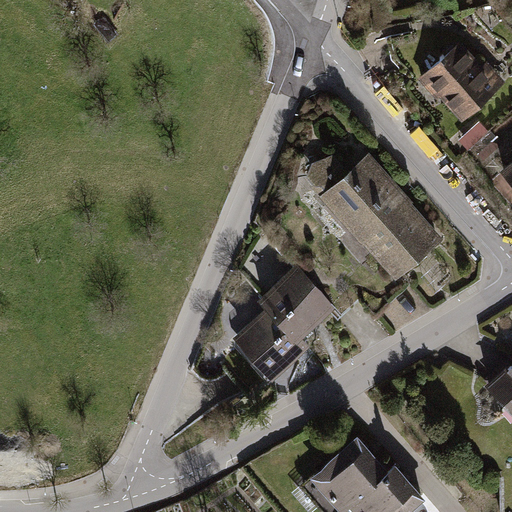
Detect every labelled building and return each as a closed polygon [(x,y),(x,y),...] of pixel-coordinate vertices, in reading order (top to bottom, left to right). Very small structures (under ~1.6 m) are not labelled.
[(479,69),(458,45),(445,57),(443,54),(439,57),(441,59),(427,72),(439,86),(464,115),(499,84),(483,66),(479,69)] [(483,66),(499,84),(504,80),(488,61),(483,66)] [(439,86),(427,72),(422,76),(434,90),(439,86)] [(397,273),(436,238),(406,204),(402,206),(391,194),(396,190),(366,156),(325,194),(366,239),(367,239),(397,273)] [(511,160),(503,169),(511,178),(511,160)] [(264,297),(272,306),(298,334),(330,304),(298,267),(264,297)] [(298,334),(272,306),(250,325),(256,331),(244,342),(272,373),(305,343),(298,334)] [(256,331),(250,325),(239,336),(244,342),(256,331)] [(511,363),(489,383),(509,405),(511,402),(511,363)] [(233,399),(241,412),(253,403),(245,391),(233,399)] [(327,511),(339,511),(340,511),(388,471),(358,437),(303,484),(327,511)] [(395,464),(388,471),(340,511),(403,511),(422,496),(395,464)]
